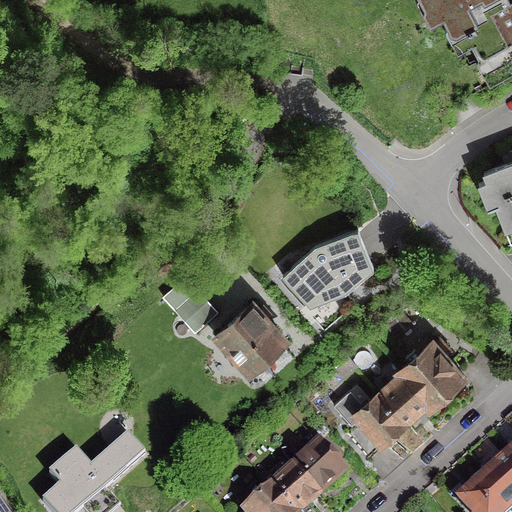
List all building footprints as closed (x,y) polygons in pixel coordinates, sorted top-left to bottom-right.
[(482,70),(493,65),(502,81),(511,74),(511,0),(417,0),(422,10),(433,4),(451,38),(473,30),(482,45),(472,51),(482,70)] [(486,207),(494,204),(503,228),(511,224),(511,149),(499,155),(502,163),(493,167),(496,175),(477,183),(486,207)] [(375,261),(359,220),(318,238),(283,270),(312,301),(346,286),(375,261)] [(187,279),(164,300),(192,332),(215,311),(187,279)] [(250,303),(215,334),(247,370),(264,355),(266,357),(273,357),(281,350),(282,343),(280,341),(282,339),(250,303)] [(408,361),(397,370),(428,405),(443,391),(449,391),(458,383),(458,378),(461,375),(430,341),(417,353),(412,348),(404,356),(408,361)] [(345,356),(332,367),(341,377),(353,366),(345,356)] [(427,405),(428,405),(397,370),(396,371),(398,373),(377,393),(402,420),(423,401),(427,405)] [(389,431),(402,420),(377,393),(369,400),(354,384),(331,406),(349,425),(357,418),(358,419),(343,433),(366,458),(384,442),(383,441),(389,436),(389,431)] [(91,462),(77,445),(50,469),(61,481),(44,495),(58,511),(73,511),(145,448),(128,429),(91,462)] [(316,447),(293,468),(317,496),(331,484),(336,484),(342,479),(342,470),(337,464),(332,464),(316,447)] [(511,454),(510,452),(484,476),(511,505),(511,504),(511,454)] [(307,505),(317,496),(293,468),(270,488),(292,511),(305,511),(310,508),(307,505)] [(469,511),(503,511),(511,505),(484,476),(458,499),(469,511)] [(292,511),(270,488),(244,511),(292,511)]
